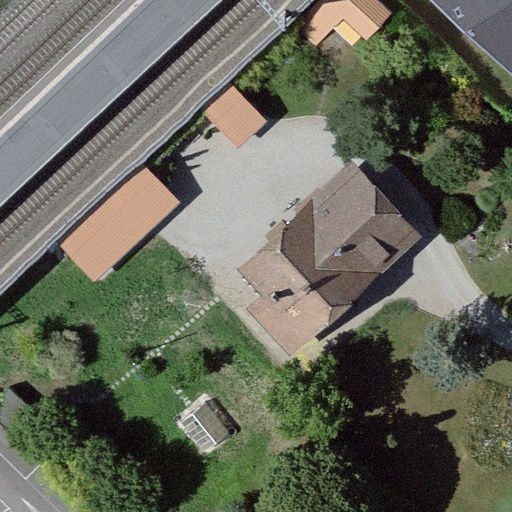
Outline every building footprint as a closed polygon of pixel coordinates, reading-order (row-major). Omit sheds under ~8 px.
[(147,0),(0,141),(0,204),(214,0),(147,0)] [(391,14),(376,0),(318,0),(295,23),(317,44),(347,14),(369,35),(391,14)] [(511,0),(435,0),(511,70),(511,0)] [(267,121),(232,83),(204,109),(239,147),(267,121)] [(179,201),(144,163),(60,242),(96,280),(179,201)] [(256,291),(235,310),(278,355),(409,231),(345,164),(235,268),(256,291)]
